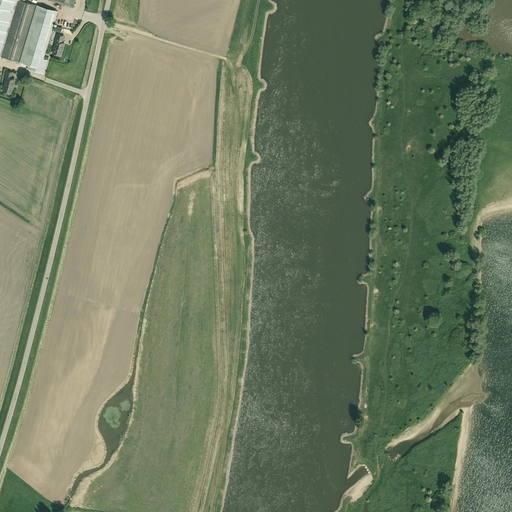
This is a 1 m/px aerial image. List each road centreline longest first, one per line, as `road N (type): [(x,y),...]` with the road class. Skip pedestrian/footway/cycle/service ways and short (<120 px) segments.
road 1 (tertiary): [(0,449),(108,0)]
road 2 (unknown): [(104,21),(227,57)]
